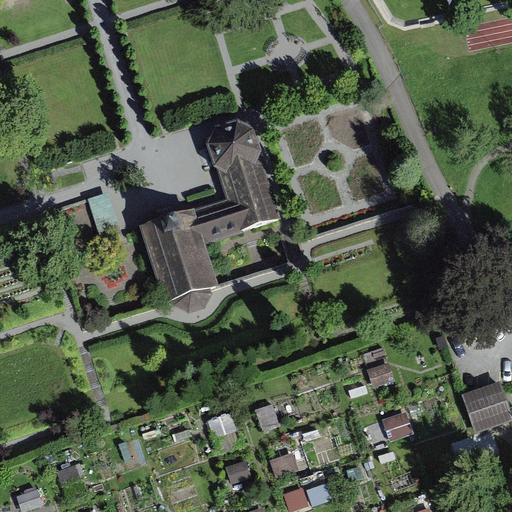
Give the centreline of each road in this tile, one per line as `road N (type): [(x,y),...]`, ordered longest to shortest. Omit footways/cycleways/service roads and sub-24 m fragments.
road 1 (unclassified): [(349,0),(511,360)]
road 2 (residential): [(80,0),(130,147)]
